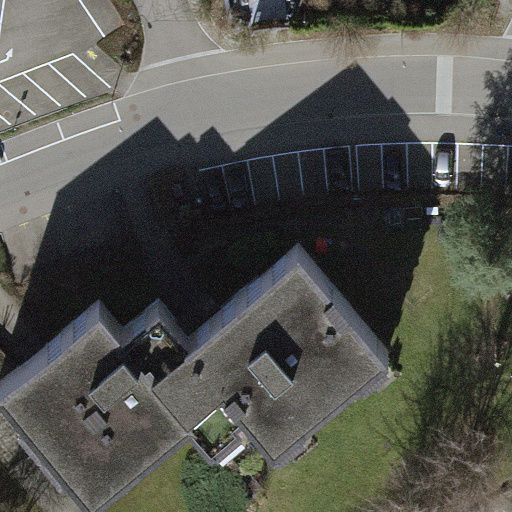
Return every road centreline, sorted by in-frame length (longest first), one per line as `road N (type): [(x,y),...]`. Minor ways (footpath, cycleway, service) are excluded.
road 1 (residential): [(191,120),(375,94),(511,93)]
road 2 (residential): [(0,176),(112,132),(191,120)]
road 3 (residential): [(191,120),(185,54),(151,0)]
